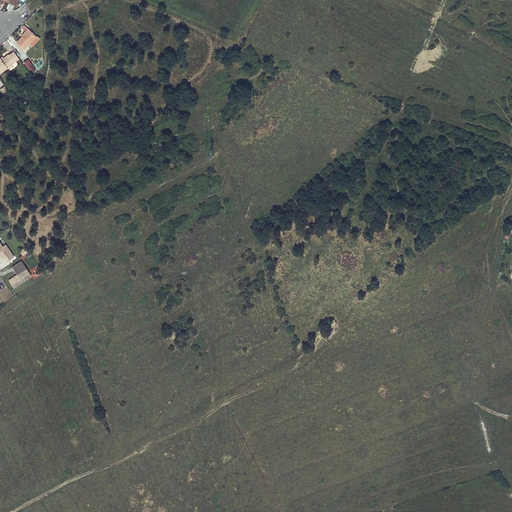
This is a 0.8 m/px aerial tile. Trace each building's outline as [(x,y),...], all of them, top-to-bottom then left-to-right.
[(26,31),(22,35),(16,43),(24,49),(36,34),(27,27),(24,30),(26,31)] [(0,58),(0,71),(1,72),(7,68),(15,62),(9,54),(4,58),(3,59),(1,57),(0,58)] [(28,67),(33,73),(36,71),(36,70),(37,69),(36,66),(34,68),(31,65),(28,67)] [(8,248),(5,250),(2,244),(0,241),(0,254),(2,257),(4,256),(6,259),(13,255),(8,248)] [(25,277),(25,276),(22,273),(28,269),(21,258),(12,265),(17,273),(15,274),(15,273),(8,278),(13,285),(25,277)]
